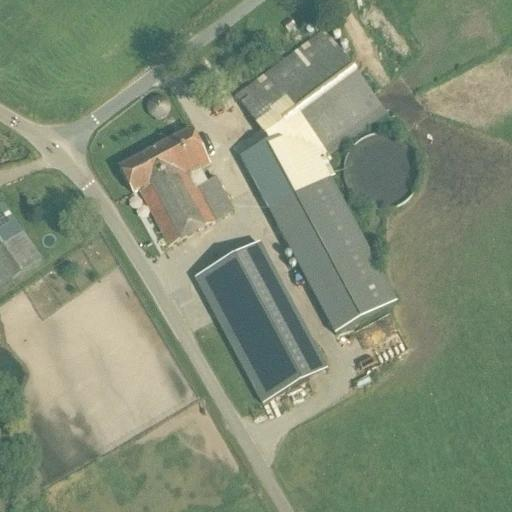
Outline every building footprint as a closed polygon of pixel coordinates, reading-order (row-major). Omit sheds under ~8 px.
[(289,203),(355,327),(398,304),(357,229),(331,180),(334,178),(324,160),(384,115),(323,33),(233,99),(291,177),(301,196),(294,200),(289,203)] [(215,225),(197,190),(208,185),(201,171),(210,167),(191,132),(120,170),(134,197),(140,193),(170,249),(215,225)] [(379,213),(386,213),(392,211),(398,209),(404,205),(409,201),(413,196),(416,190),(418,184),(419,177),(419,171),(418,164),(415,158),(412,153),(408,147),(403,143),(397,140),(391,138),(385,136),(378,136),(372,137),(366,139),(360,142),(355,146),(350,151),(347,156),(344,162),(343,168),(342,175),(343,181),(344,188),(347,194),(351,199),(355,204),(361,208),(366,211),(373,212),(379,213)] [(219,183),(208,185),(210,200),(221,199),(219,183)] [(24,199),(14,204),(25,223),(34,218),(24,199)] [(0,267),(11,283),(40,262),(1,207),(0,207),(0,267)] [(262,407),(327,373),(259,247),(195,282),(262,407)]
